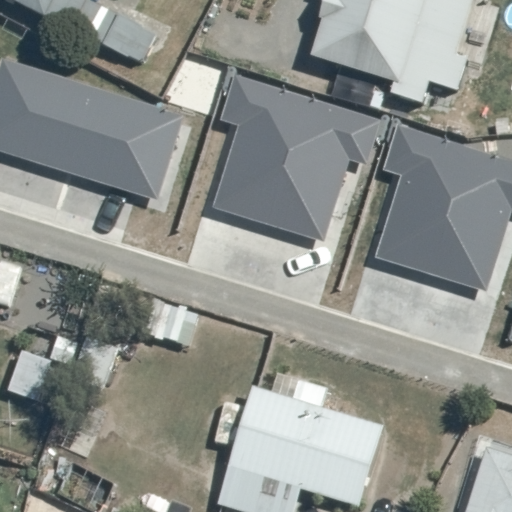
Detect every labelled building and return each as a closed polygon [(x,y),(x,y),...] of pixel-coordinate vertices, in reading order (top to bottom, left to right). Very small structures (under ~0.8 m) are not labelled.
[(91,0),(2,0),(142,69),(157,38),(89,5),(91,0)] [(474,0),(338,0),(319,65),(400,90),(397,99),(424,108),(431,86),(458,94),(469,59),(458,56),(474,0)] [(24,266),(0,259),(0,310),(11,314),(24,266)] [(201,309),(144,296),(134,336),(192,350),(201,309)] [(54,349),(27,341),(12,397),(35,404),(47,359),(72,366),(67,382),(116,395),(127,355),(57,335),(54,349)] [(386,431),(326,413),(332,391),(261,370),(246,421),(220,510),(228,511),(296,511),(302,494),(363,511),(386,431)] [(511,511),(511,444),(483,436),(478,452),(460,511),(511,511)] [(156,511),(170,488),(87,443),(74,467),(120,493),(109,511),(156,511)]
